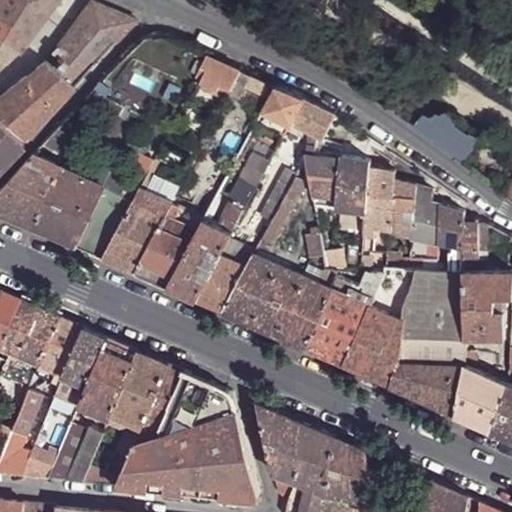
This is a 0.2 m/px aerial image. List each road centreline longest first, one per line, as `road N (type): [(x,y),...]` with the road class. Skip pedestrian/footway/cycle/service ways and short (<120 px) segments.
road 1 (residential): [(151,0),(335,91),(511,216)]
road 2 (tertiary): [(236,355),(511,475)]
road 3 (residential): [(0,482),(275,510)]
road 4 (tertiary): [(0,253),(236,355)]
road 5 (residential): [(236,355),(275,510)]
